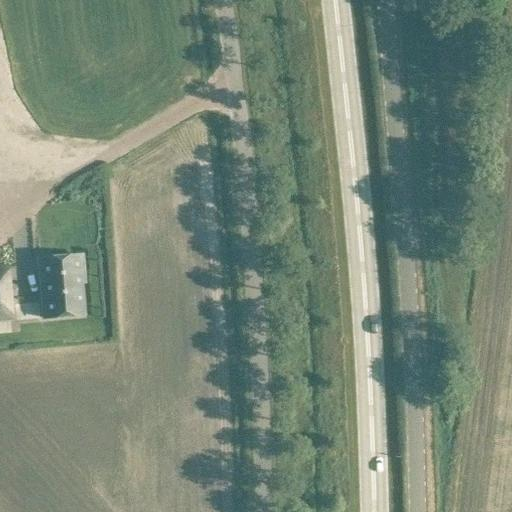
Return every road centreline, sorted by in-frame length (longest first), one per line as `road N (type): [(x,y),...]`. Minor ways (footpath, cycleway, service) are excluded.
road 1 (unclassified): [(264,511),(255,305),(221,0)]
road 2 (secondary): [(373,511),(361,249),(334,0)]
road 3 (unclassified): [(416,511),(385,0)]
